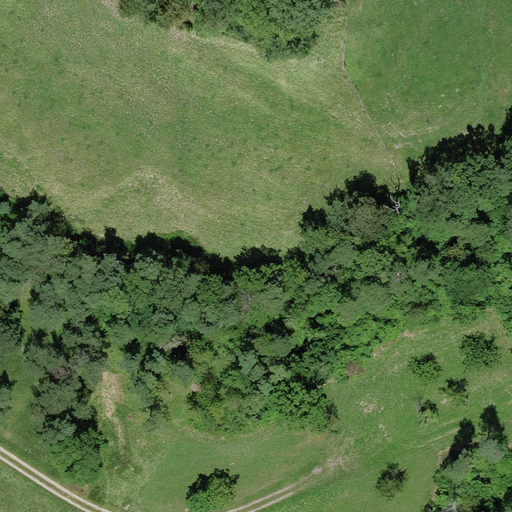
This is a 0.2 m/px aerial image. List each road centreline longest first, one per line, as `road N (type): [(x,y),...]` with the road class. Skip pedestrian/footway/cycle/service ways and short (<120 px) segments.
road 1 (track): [(494,83),(473,118),(433,137),(375,143),(322,133),(170,50),(99,0)]
road 2 (track): [(511,410),(360,453)]
road 3 (track): [(240,511),(360,453)]
